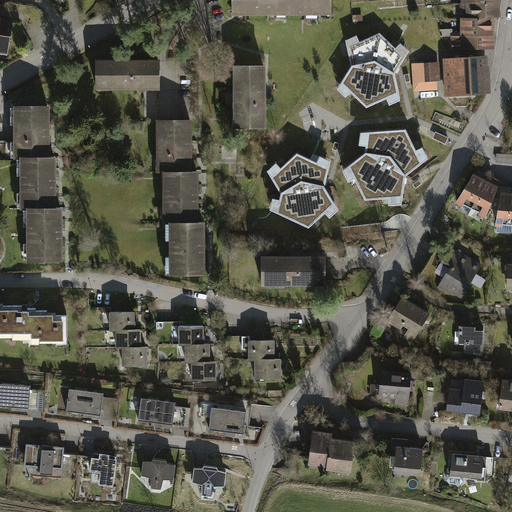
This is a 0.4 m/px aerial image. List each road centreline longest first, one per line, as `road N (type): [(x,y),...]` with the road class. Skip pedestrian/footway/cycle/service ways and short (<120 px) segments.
road 1 (residential): [(0,281),(118,284),(287,317),(366,315)]
road 2 (residential): [(511,75),(366,315)]
road 3 (residential): [(0,423),(265,457)]
road 4 (residential): [(308,390),(343,415),(511,440)]
road 5 (residential): [(0,85),(152,0)]
